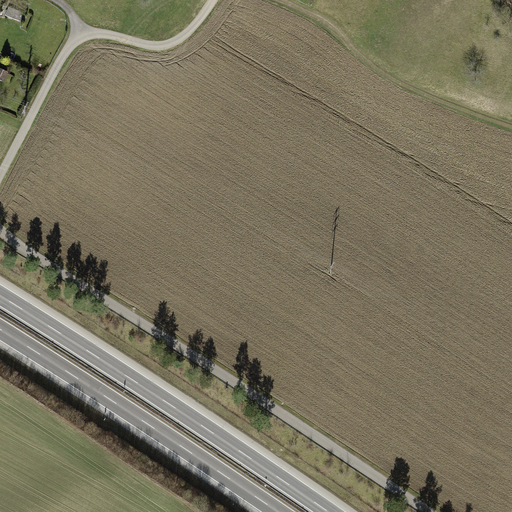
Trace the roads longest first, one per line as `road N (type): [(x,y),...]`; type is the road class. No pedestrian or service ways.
road 1 (unclassified): [(431,511),(0,229)]
road 2 (motorway): [(329,511),(0,294)]
road 3 (motorway): [(0,328),(278,511)]
road 4 (track): [(275,0),(306,9),(400,81),(511,125)]
